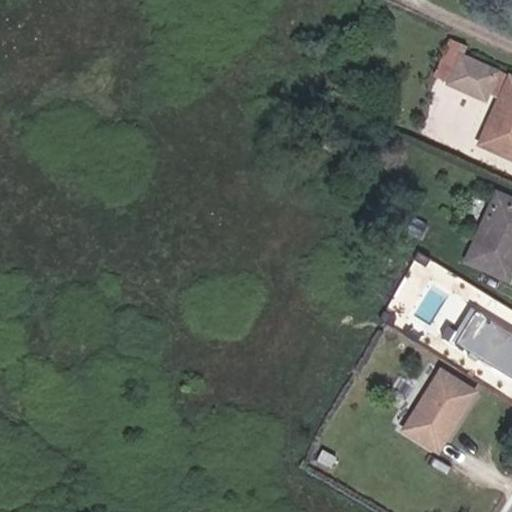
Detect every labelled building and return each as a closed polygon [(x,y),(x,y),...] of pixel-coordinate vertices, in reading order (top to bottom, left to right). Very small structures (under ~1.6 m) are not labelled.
[(466,53),(469,43),(449,37),(435,79),(496,99),(507,66),(466,53)] [(511,103),(505,100),(474,166),(511,184),(511,103)] [(409,214),(417,219),(433,189),(435,182),(428,179),(409,214)] [(511,272),(511,264),(505,261),(511,247),(511,227),(433,189),(417,219),(455,237),(464,225),(482,235),(458,285),(498,304),(511,272)] [(392,460),(428,481),(467,422),(429,401),(392,460)]
